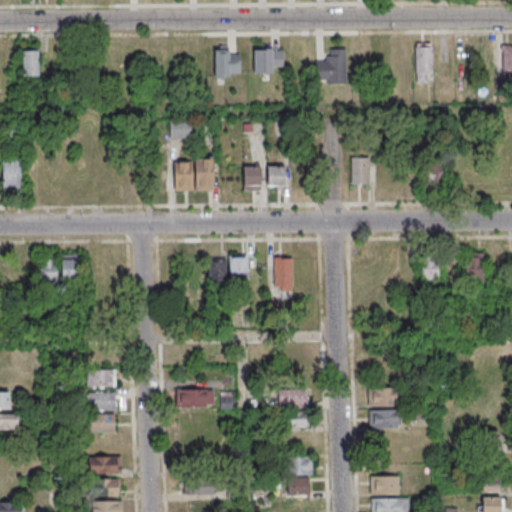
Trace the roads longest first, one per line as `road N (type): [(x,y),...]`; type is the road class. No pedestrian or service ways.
road 1 (residential): [(511,221),(0,225)]
road 2 (residential): [(511,18),(0,21)]
road 3 (residential): [(345,511),(333,112)]
road 4 (residential): [(153,511),(143,223)]
